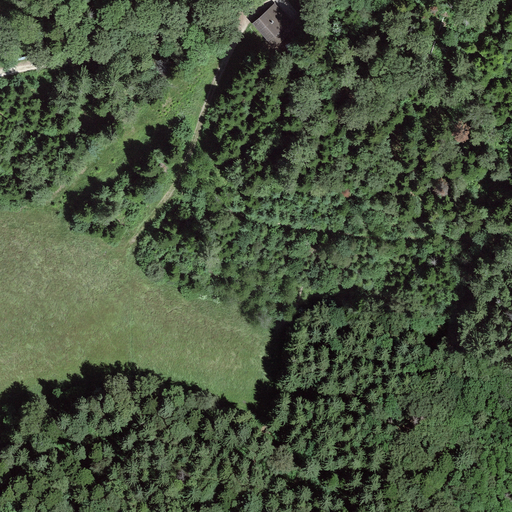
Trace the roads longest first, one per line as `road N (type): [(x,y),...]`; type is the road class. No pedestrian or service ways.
road 1 (track): [(249,4),(177,183),(140,229),(130,309)]
road 2 (track): [(0,74),(103,51),(255,0)]
